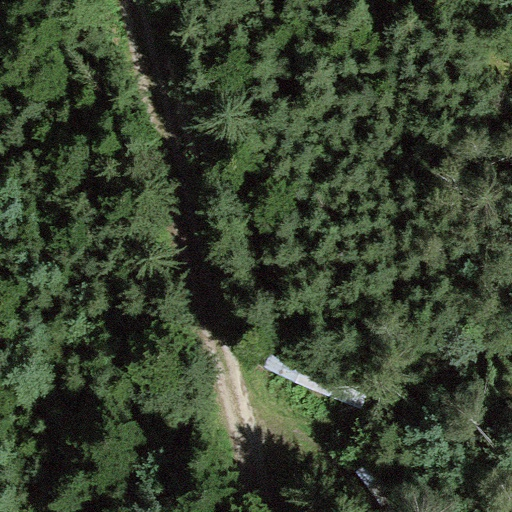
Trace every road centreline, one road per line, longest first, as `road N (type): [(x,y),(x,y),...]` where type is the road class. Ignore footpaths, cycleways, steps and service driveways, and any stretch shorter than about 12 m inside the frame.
road 1 (track): [(274,511),(143,0)]
road 2 (track): [(244,390),(377,511)]
